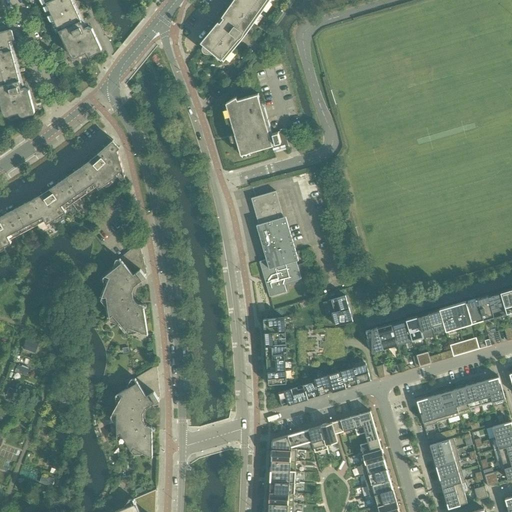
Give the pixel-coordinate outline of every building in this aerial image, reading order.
[(44,0),(61,35),(62,38),(70,55),(71,56),(73,57),(75,58),(77,57),(79,56),(86,53),(87,54),(87,55),(88,55),(89,55),(90,56),(91,56),(92,55),(93,55),(94,54),(100,51),(101,51),(101,50),(101,49),(101,48),(92,28),(87,27),(85,28),(81,21),(71,0),(44,0)] [(233,0),(222,17),(223,18),(220,23),(218,22),(201,43),(203,45),(203,46),(203,47),(203,48),(203,49),(203,50),(203,51),(204,52),(205,52),(205,53),(206,53),(207,53),(208,53),(209,53),(210,53),(210,52),(211,52),(224,62),(241,41),(246,34),(270,0),(233,0)] [(0,102),(3,112),(4,114),(5,115),(7,116),(9,116),(11,115),(18,113),(19,114),(20,115),(21,116),(22,116),(23,116),(24,116),(25,116),(27,115),(33,114),(34,113),(35,112),(35,111),(29,90),(25,88),(22,88),(21,86),(20,81),(9,41),(14,40),(12,31),(12,30),(11,30),(10,30),(9,30),(0,32),(0,102)] [(211,89),(215,93),(219,88),(215,84),(211,89)] [(208,94),(204,99),(209,103),(213,98),(208,94)] [(237,141),(241,154),(242,154),(241,152),(247,150),(249,152),(272,145),(273,149),(284,146),(285,148),(289,147),(284,129),(280,130),(280,131),(272,134),(273,134),(270,135),(258,94),(238,99),(236,97),(237,97),(236,97),(226,103),(228,108),(230,109),(234,121),(232,123),(232,124),(235,133),(235,134),(238,136),(239,140),(237,141)] [(65,209),(97,186),(99,189),(105,184),(104,182),(110,178),(111,180),(118,176),(124,171),(117,150),(120,148),(113,140),(97,154),(90,160),(42,194),(0,216),(0,245),(4,244),(5,246),(11,242),(10,240),(45,221),(47,223),(53,220),(52,218),(59,214),(60,216),(66,211),(65,209)] [(276,191),(256,197),(251,198),(253,207),(256,214),(258,221),(260,229),(262,236),(264,243),(267,251),(269,259),(259,262),(270,297),(286,292),(284,283),(301,278),(296,261),(298,260),(286,216),(283,217),(276,191)] [(141,307),(139,307),(136,305),(135,306),(134,304),(130,300),(130,298),(129,292),(128,292),(129,290),(131,285),(131,284),(132,283),(133,283),(137,280),(139,283),(143,279),(143,280),(147,277),(145,274),(146,273),(147,273),(139,243),(119,259),(122,262),(105,276),(109,278),(102,297),(106,297),(110,318),(113,315),(126,331),(127,331),(128,327),(148,335),(144,308),(143,308),(141,307)] [(511,288),(501,292),(507,313),(511,312),(510,310),(511,310),(511,288)] [(488,295),(494,317),(507,313),(501,292),(488,295)] [(477,298),(484,320),(494,317),(488,295),(477,298)] [(335,312),(349,308),(345,296),(328,301),(332,313),(335,313),(335,312)] [(466,302),(472,323),(484,320),(477,298),(466,302)] [(452,306),(458,327),(472,323),(466,302),(452,306)] [(439,310),(446,331),(458,327),(452,306),(439,310)] [(350,310),(349,308),(335,312),(335,313),(332,313),(336,326),(353,321),(350,310)] [(428,313),(434,334),(446,331),(439,310),(428,313)] [(434,334),(428,313),(418,316),(424,337),(434,334)] [(406,319),(412,340),(424,337),(418,316),(406,319)] [(264,332),(285,331),(284,318),(263,319),(264,332)] [(412,340),(406,319),(391,324),(397,345),(412,340)] [(377,328),(383,349),(397,345),(391,324),(377,328)] [(383,349),(377,328),(366,331),(372,352),(383,349)] [(285,331),(264,332),(265,345),(286,344),(285,331)] [(24,347),(34,351),(37,345),(27,341),(24,347)] [(463,345),(466,352),(472,350),(470,343),(463,345)] [(265,345),(266,358),(284,357),(284,358),(287,357),(287,355),(286,344),(265,345)] [(459,354),(466,352),(463,345),(457,347),(459,354)] [(428,351),(423,353),(426,364),(431,363),(428,351)] [(423,353),(416,355),(418,361),(420,366),(426,364),(423,353)] [(284,357),(266,358),(267,371),(285,370),(284,358),(284,357)] [(353,367),(358,384),(371,381),(366,363),(359,365),(353,367)] [(397,365),(399,372),(405,371),(403,363),(397,365)] [(18,365),(15,372),(26,376),(29,369),(18,365)] [(137,382),(135,383),(118,393),(119,393),(122,396),(112,414),(116,414),(117,435),(121,433),(132,451),(134,447),(152,458),(152,457),(152,430),(151,430),(151,431),(149,430),(149,429),(144,427),(143,425),(140,420),(140,421),(140,420),(140,419),(140,413),(139,413),(140,411),(143,406),(144,405),(149,402),(150,404),(151,405),(155,402),(155,403),(160,400),(158,397),(159,396),(160,396),(157,365),(156,365),(156,366),(134,379),(137,382)] [(383,365),(376,367),(380,378),(385,377),(383,365)] [(358,384),(353,367),(340,371),(345,388),(351,386),(358,384)] [(286,383),(285,370),(267,371),(269,384),(286,383)] [(339,390),(345,388),(340,371),(328,374),(333,392),(339,390)] [(316,381),(320,395),(333,392),(328,374),(314,378),(315,381),(316,381)] [(499,377),(487,380),(493,402),(492,402),(493,407),(506,403),(499,377)] [(475,384),(481,405),(492,402),(493,402),(487,380),(475,384)] [(308,399),(320,395),(316,381),(315,381),(303,385),(308,399)] [(480,405),(481,405),(475,384),(464,387),(470,408),(480,405)] [(295,403),(308,399),(303,385),(291,388),(295,403)] [(452,390),(459,415),(471,412),(470,408),(464,387),(452,390)] [(282,406),(295,403),(291,388),(278,392),(282,406)] [(6,395),(17,399),(20,393),(8,389),(6,395)] [(448,419),(459,415),(452,390),(441,394),(448,419)] [(60,395),(60,402),(72,401),(71,394),(60,395)] [(448,419),(441,394),(429,397),(436,422),(437,422),(447,419),(448,419)] [(436,422),(429,397),(417,401),(424,427),(437,423),(437,422),(436,422)] [(371,411),(346,418),(349,429),(355,428),(374,422),(373,421),(371,411)] [(321,425),(327,446),(338,443),(336,433),(349,429),(346,418),(336,421),(336,422),(333,423),(333,422),(326,424),(326,423),(322,424),(322,425),(321,425)] [(492,427),(495,437),(496,438),(511,432),(511,422),(511,421),(492,427)] [(365,433),(376,430),(374,422),(355,428),(357,435),(365,433)] [(271,447),(272,447),(268,511),(302,511),(306,450),(313,447),(315,452),(328,449),(327,447),(327,446),(321,425),(288,435),(272,440),(272,443),(271,447)] [(57,433),(65,436),(68,437),(70,430),(60,427),(57,433)] [(379,439),(376,430),(365,433),(366,434),(368,442),(379,439)] [(511,432),(496,438),(495,437),(491,438),(493,447),(494,449),(511,444),(511,432)] [(430,445),(433,456),(457,449),(454,438),(430,445)] [(360,445),(362,453),(363,454),(381,448),(379,439),(368,442),(360,445)] [(511,444),(494,449),(497,461),(498,460),(498,459),(511,455),(511,444)] [(363,454),(362,453),(358,455),(361,465),(384,458),(383,453),(382,449),(381,448),(363,454)] [(457,449),(433,456),(436,466),(459,460),(460,460),(459,457),(457,449)] [(505,469),(511,466),(511,455),(498,459),(498,460),(501,471),(503,470),(505,470),(505,469)] [(47,465),(57,468),(59,462),(49,458),(47,465)] [(364,475),(387,468),(384,458),(361,465),(364,475)] [(436,466),(439,477),(462,470),(459,460),(436,466)] [(390,478),(387,468),(364,475),(367,485),(390,478)] [(462,470),(439,477),(442,487),(465,480),(462,470)] [(40,483),(52,486),(54,480),(43,476),(40,483)] [(496,476),(486,479),(488,486),(498,483),(496,476)] [(370,496),(372,496),(372,495),(393,489),(390,478),(367,485),(370,496)] [(465,480),(442,487),(445,497),(464,492),(465,493),(469,491),(466,479),(465,480)] [(155,511),(157,488),(156,488),(156,489),(133,499),(134,503),(115,511),(155,511)] [(372,496),(375,506),(396,500),(393,489),(372,495),(372,496)] [(488,497),(486,490),(476,493),(477,500),(488,497)] [(468,503),(465,493),(464,492),(445,497),(448,508),(468,503)] [(33,499),(31,506),(42,510),(44,503),(33,499)] [(375,506),(373,506),(374,511),(399,511),(400,511),(396,500),(375,506)]
